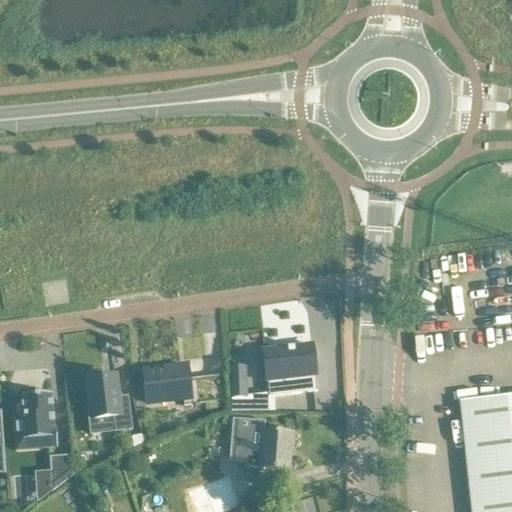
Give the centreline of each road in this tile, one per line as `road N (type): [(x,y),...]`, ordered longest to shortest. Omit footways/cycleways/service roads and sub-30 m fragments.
road 1 (residential): [(376,280),(0,333)]
road 2 (tertiary): [(0,120),(239,99)]
road 3 (residential): [(371,511),(376,280)]
road 4 (residential): [(376,280),(384,155)]
